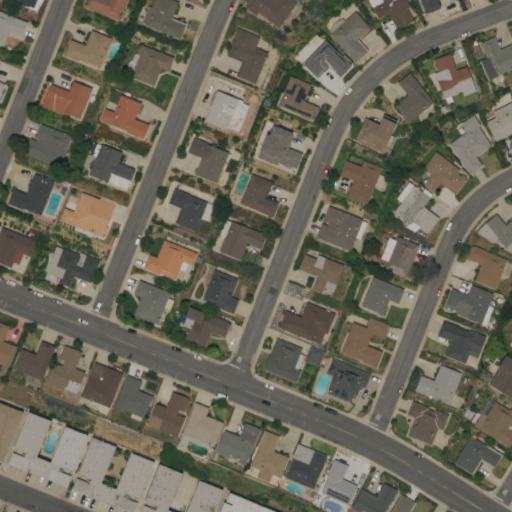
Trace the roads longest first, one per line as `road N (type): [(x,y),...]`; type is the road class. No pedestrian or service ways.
road 1 (tertiary): [(484,511),(368,442),(0,292)]
road 2 (residential): [(511,8),(421,42),(352,94),(230,384)]
road 3 (residential): [(229,0),(90,329)]
road 4 (residential): [(511,179),(470,210),(447,249),(368,442)]
road 5 (residential): [(63,0),(0,155)]
